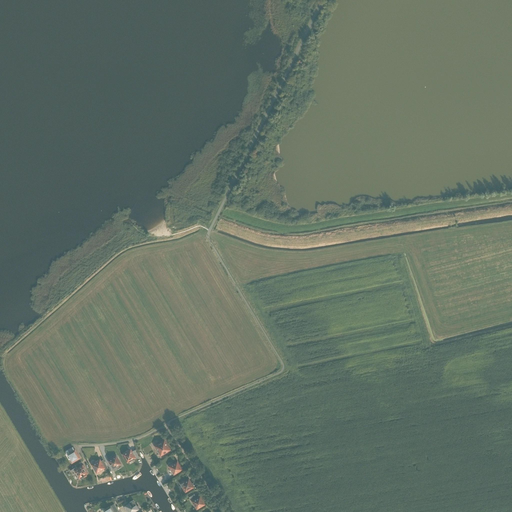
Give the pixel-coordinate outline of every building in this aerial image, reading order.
[(161,455),(170,450),(164,441),(155,446),(161,455)] [(74,450),(72,447),(65,451),(66,455),(71,464),(80,458),(75,450),(74,450)] [(134,461),(133,459),(135,458),(135,459),(139,457),(135,450),(132,452),(130,450),(123,454),(129,464),(134,461)] [(113,468),(121,464),(116,456),(108,461),(113,468)] [(103,460),(100,461),(100,460),(92,465),(96,473),(103,469),(104,470),(108,468),(103,460)] [(172,472),(172,471),(174,474),(177,472),(178,473),(180,471),(182,470),(177,462),(174,464),(174,463),(168,466),(172,472)] [(82,466),(77,469),(76,467),(70,470),(73,475),(76,473),(77,474),(81,472),(83,476),(84,478),(86,476),(85,474),(87,473),(82,466)] [(191,485),(188,481),(185,482),(181,484),(183,488),(184,488),(186,491),(188,489),(189,490),(191,488),(192,487),(193,489),(197,487),(194,483),(191,485)] [(204,504),(200,497),(196,499),(198,503),(194,505),(197,509),(200,507),(200,508),(203,506),(203,505),(204,504)]
